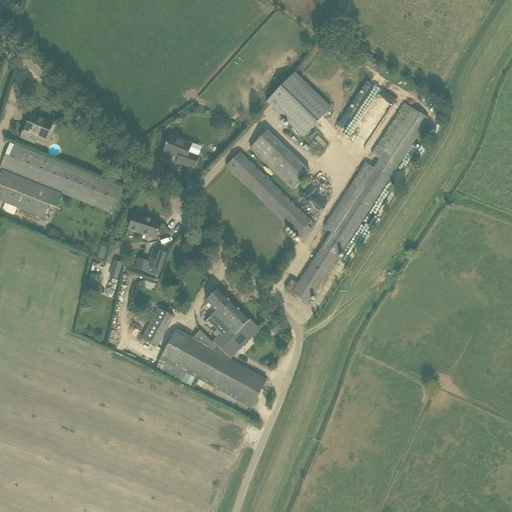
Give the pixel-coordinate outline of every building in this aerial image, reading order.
[(295,72),(266,102),(303,137),(332,108),(295,72)] [(298,284),(292,279),(285,289),(308,304),(427,119),(404,104),(372,155),(379,159),(373,168),(298,284)] [(44,121),(32,117),(26,132),(38,137),(39,134),(47,138),(53,123),(44,120),(44,121)] [(264,163),(282,145),(267,131),(250,149),(264,163)] [(195,170),(200,157),(189,153),(192,144),(170,136),(163,153),(178,159),(176,163),(195,170)] [(0,170),(2,171),(64,194),(112,213),(122,189),(11,143),(0,170)] [(312,221),(240,152),(226,166),(302,240),(311,231),(307,227),(312,221)] [(64,194),(2,171),(0,176),(0,209),(3,203),(29,214),(44,219),(49,206),(56,209),(57,206),(59,207),(64,194)] [(156,239),(161,224),(134,215),(129,230),(156,239)] [(53,238),(56,231),(48,228),(45,235),(53,238)] [(148,267),(160,271),(166,254),(154,250),(148,267)] [(115,259),(109,276),(118,279),(124,263),(115,259)] [(92,273),(88,286),(101,289),(104,277),(92,273)] [(214,351),(229,360),(259,329),(218,289),(206,301),(217,311),(208,320),(221,334),(227,340),(218,349),(216,347),(214,351)] [(158,347),(174,318),(158,309),(142,338),(158,347)] [(161,358),(251,408),(267,381),(229,360),(214,351),(177,331),(161,358)]
